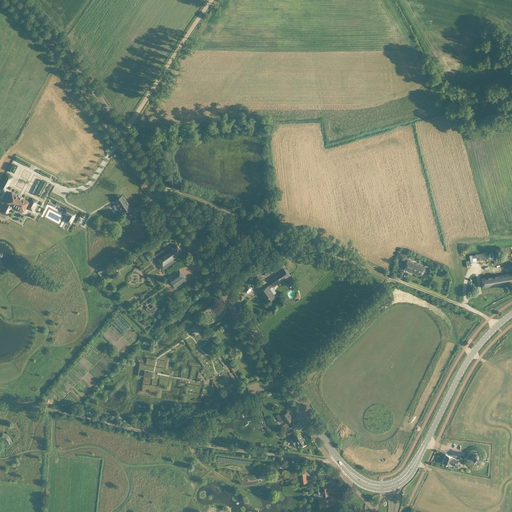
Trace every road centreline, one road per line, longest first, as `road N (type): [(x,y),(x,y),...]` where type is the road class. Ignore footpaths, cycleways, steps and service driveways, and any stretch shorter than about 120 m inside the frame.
road 1 (tertiary): [(22,0),(58,38),(336,456)]
road 2 (track): [(393,277),(160,191)]
road 3 (track): [(154,434),(331,461)]
road 4 (track): [(112,138),(212,0)]
road 5 (tertiary): [(421,451),(472,352),(511,313)]
road 6 (track): [(0,398),(154,434)]
road 7 (track): [(393,277),(285,379)]
